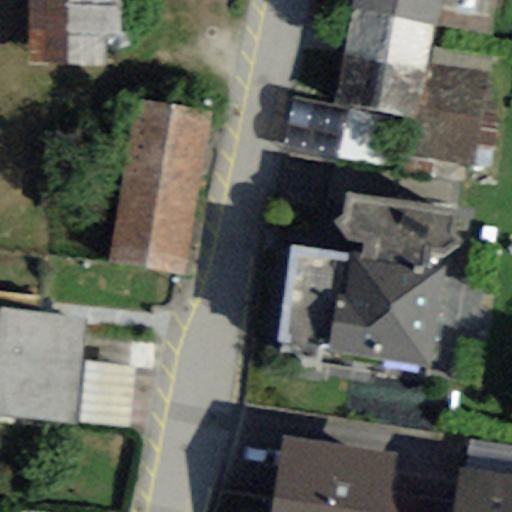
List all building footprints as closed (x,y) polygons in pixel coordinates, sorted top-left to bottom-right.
[(27,0),(28,66),(104,65),(104,37),(117,36),(116,0),(27,0)] [(441,0),(353,0),(352,8),(436,26),(441,0)] [(441,0),(436,26),(487,37),(495,0),(441,0)] [(427,66),(436,26),(352,8),(332,103),(415,121),(427,66)] [(487,76),(427,66),(415,121),(408,156),(470,165),(487,76)] [(110,262),(184,274),(210,114),(137,102),(110,262)] [(427,371),(452,215),(349,198),(340,256),(290,248),(274,346),(427,371)] [(86,320),(0,310),(0,415),(74,425),(86,320)] [(453,511),(461,468),(282,439),(270,511),(453,511)] [(511,511),(511,476),(461,468),(453,511),(511,511)]
